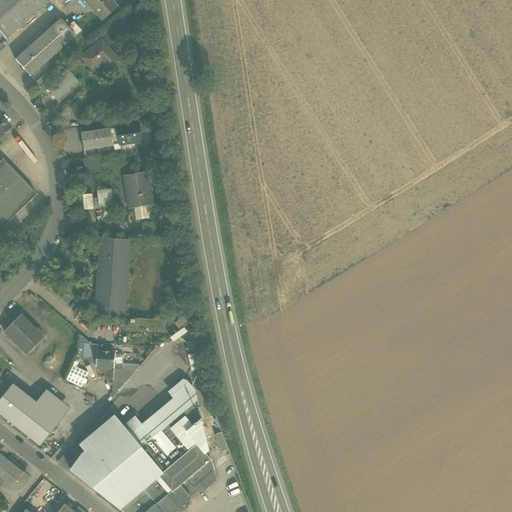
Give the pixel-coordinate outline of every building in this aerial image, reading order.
[(0,0),(0,32),(6,39),(48,0),(0,0)] [(117,7),(110,0),(83,0),(102,21),(117,7)] [(60,19),(14,59),(30,76),(75,36),(60,19)] [(100,41),(81,58),(92,70),(103,60),(112,70),(120,62),(100,41)] [(53,84),(47,89),(58,102),(78,84),(67,71),(53,84)] [(45,74),(35,83),(39,87),(48,79),(49,78),(45,74)] [(48,79),(39,87),(44,92),(47,89),(53,84),(48,79)] [(0,117),(0,135),(9,127),(0,117)] [(139,124),(118,128),(111,129),(114,145),(120,144),(120,145),(142,142),(139,124)] [(111,129),(81,133),(84,150),(98,148),(114,146),(114,145),(111,129)] [(86,173),(100,171),(97,157),(83,159),(86,173)] [(2,159),(0,161),(0,228),(36,194),(2,159)] [(147,174),(126,178),(130,207),(152,203),(147,174)] [(93,194),(82,195),(84,210),(94,209),(93,194)] [(155,224),(143,223),(142,235),(154,236),(155,224)] [(129,240),(101,239),(96,317),(124,318),(129,240)] [(22,314),(4,332),(25,353),(43,336),(22,314)] [(165,320),(130,318),(129,330),(165,332),(165,320)] [(171,336),(174,341),(187,330),(184,326),(171,336)] [(192,342),(187,343),(190,354),(195,353),(192,342)] [(115,353),(97,351),(96,367),(102,368),(102,371),(104,373),(107,373),(107,368),(114,369),(115,353)] [(190,354),(188,355),(192,371),(201,368),(198,353),(195,353),(190,354)] [(137,370),(114,369),(113,380),(127,381),(137,370)] [(176,400),(136,433),(139,437),(136,439),(101,469),(110,480),(98,491),(123,511),(173,511),(176,510),(182,510),(182,505),(183,504),(189,504),(190,499),(198,492),(203,492),(218,480),(215,470),(214,469),(211,460),(206,454),(210,451),(195,390),(188,382),(172,395),(176,400)] [(39,405),(14,385),(0,402),(0,412),(41,445),(45,441),(60,421),(68,411),(48,394),(39,405)] [(121,422),(83,454),(101,469),(136,439),(133,436),(121,422)] [(221,431),(215,433),(221,450),(227,448),(221,431)] [(0,486),(3,482),(11,488),(23,472),(0,453),(0,486)] [(101,469),(83,454),(71,470),(98,491),(110,480),(101,469)]
